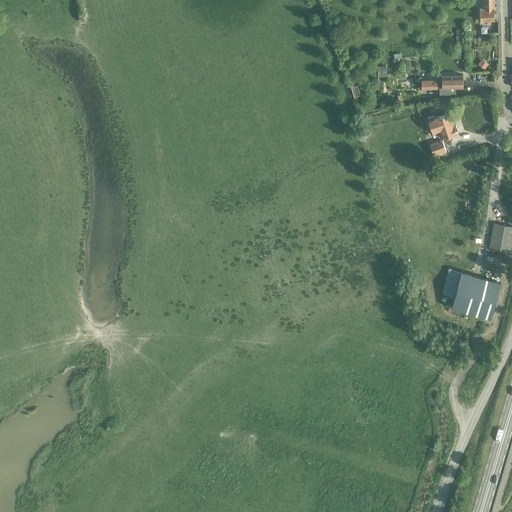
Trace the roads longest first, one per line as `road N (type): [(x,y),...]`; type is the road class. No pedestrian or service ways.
road 1 (unclassified): [(437,511),(511,333)]
road 2 (unclassified): [(511,125),(503,0)]
